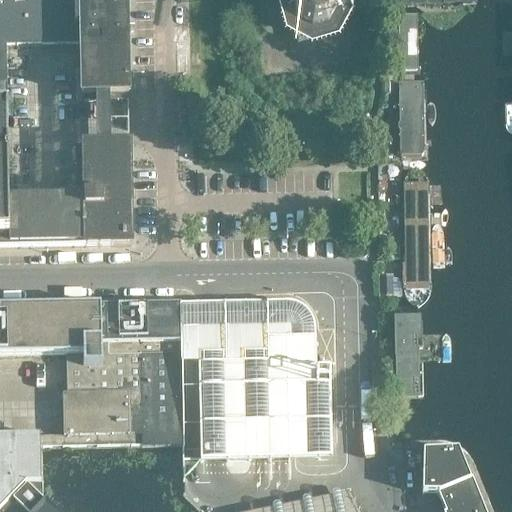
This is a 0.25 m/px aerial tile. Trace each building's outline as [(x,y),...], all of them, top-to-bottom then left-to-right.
[(125,0),(0,0),(0,250),(130,248),(128,147),(109,147),(108,102),(128,101),(125,0)] [(342,31),(333,0),(284,0),(296,43),(342,31)] [(392,0),(393,8),(477,6),(476,0),(392,0)] [(398,18),(399,74),(419,73),(418,17),(398,18)] [(399,85),(399,159),(424,159),(424,85),(399,85)] [(429,290),(430,287),(427,180),(426,178),(426,176),(425,175),(424,173),(423,171),(421,170),(420,168),(418,167),(416,166),(415,166),(413,165),(411,166),(409,167),(407,168),(406,169),(405,171),(404,173),(403,174),(402,176),(402,178),(402,180),(404,287),(404,289),(405,292),(405,294),(407,297),(408,299),(410,301),(411,303),(413,304),(415,306),(418,304),(420,302),(422,300),(424,298),(426,295),(427,293),(429,290)] [(331,443),(328,304),(256,305),(258,391),(259,445),(331,443)] [(217,495),(203,342),(208,341),(220,327),(220,306),(182,307),(183,338),(192,425),(185,425),(186,496),(187,498),(217,495)] [(182,447),(179,307),(0,310),(0,358),(65,357),(66,396),(62,396),(63,438),(63,439),(142,438),(142,446),(142,447),(182,447)] [(394,309),(396,393),(423,392),(420,308),(394,309)] [(254,387),(254,378),(240,378),(241,387),(254,387)] [(259,445),(258,391),(238,391),(239,446),(240,446),(240,445),(259,445)] [(0,511),(25,486),(40,486),(39,447),(39,438),(39,437),(0,437),(0,511)] [(142,446),(142,438),(63,439),(63,438),(39,438),(39,447),(142,446)] [(482,511),(468,477),(465,478),(457,453),(422,454),(421,496),(437,496),(443,511),(482,511)] [(0,511),(53,511),(44,503),(42,505),(40,503),(40,486),(25,486),(0,511)] [(354,511),(344,492),(250,511),(354,511)]
